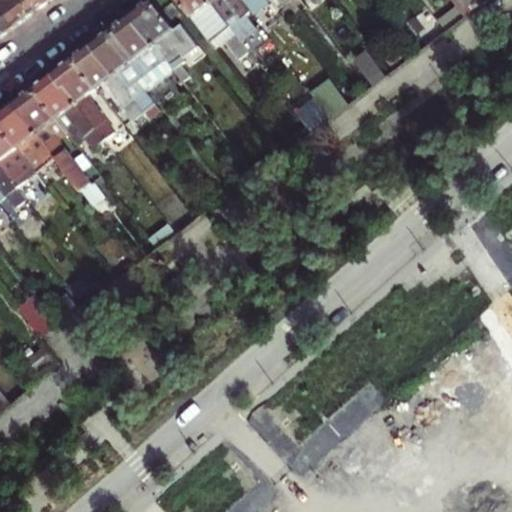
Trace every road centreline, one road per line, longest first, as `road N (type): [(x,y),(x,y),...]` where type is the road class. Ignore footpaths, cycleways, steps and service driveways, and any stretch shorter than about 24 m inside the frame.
road 1 (residential): [(511,138),(85,511)]
road 2 (residential): [(0,76),(100,0)]
